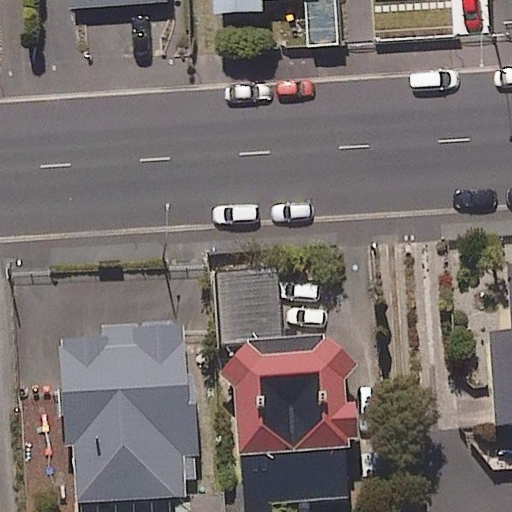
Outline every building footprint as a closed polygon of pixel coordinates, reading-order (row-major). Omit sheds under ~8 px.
[(65,0),(66,12),(173,6),(172,0),(65,0)] [(343,0),(217,0),(218,18),(266,16),(265,3),(307,1),(310,52),(346,50),(343,0)] [(511,273),(502,274),(505,342),(490,343),(494,437),(511,435),(511,273)] [(197,467),(200,467),(198,414),(187,415),(184,333),(58,337),(64,507),(80,506),(80,511),(226,511),(226,501),(190,503),(189,490),(198,490),(197,467)] [(309,511),(348,510),(346,460),(359,460),(357,412),(349,412),(348,390),(359,376),(326,347),(251,350),(218,384),(234,399),(238,511),(309,511)]
